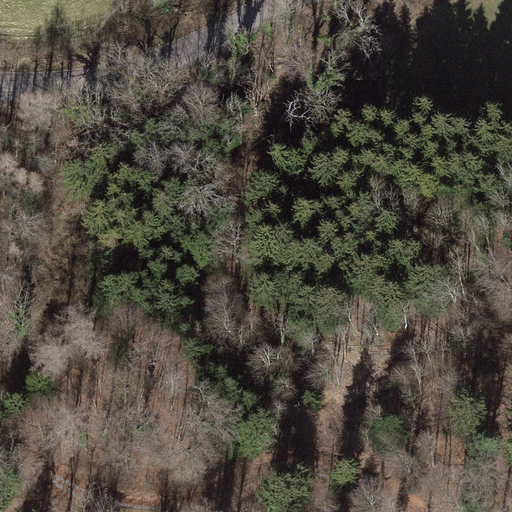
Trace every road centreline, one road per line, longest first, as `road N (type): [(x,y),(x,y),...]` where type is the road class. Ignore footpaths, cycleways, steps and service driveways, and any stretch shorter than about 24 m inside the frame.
road 1 (track): [(0,445),(26,474),(108,511),(187,509),(286,472),(357,485),(416,511)]
road 2 (tertiary): [(0,83),(76,86),(176,58),(280,0)]
